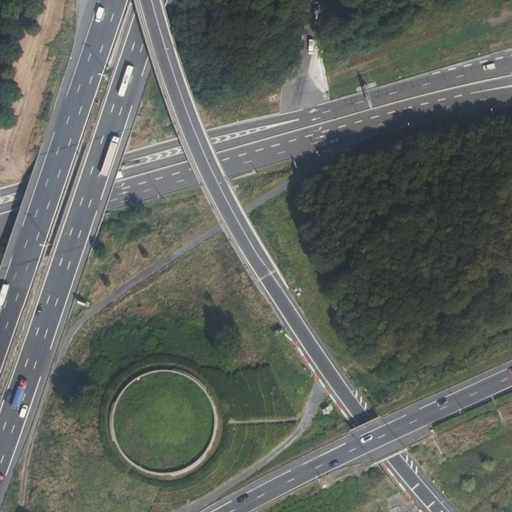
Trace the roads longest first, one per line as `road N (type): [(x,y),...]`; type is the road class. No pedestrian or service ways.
road 1 (motorway): [(147,0),(206,161),(252,253),(330,380),(440,511)]
road 2 (secondary): [(0,228),(469,98)]
road 3 (motorway): [(0,453),(154,0)]
road 4 (motorway): [(114,0),(0,332)]
road 5 (motorway): [(511,376),(228,511)]
road 6 (secondary): [(298,119),(0,209)]
road 7 (secondary): [(298,119),(0,193)]
road 8 (secondary): [(503,65),(298,119)]
